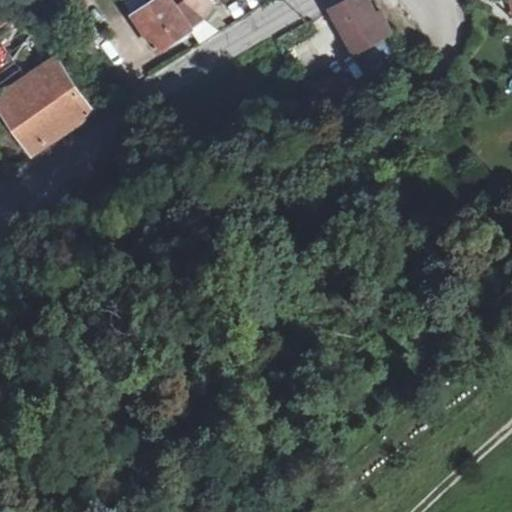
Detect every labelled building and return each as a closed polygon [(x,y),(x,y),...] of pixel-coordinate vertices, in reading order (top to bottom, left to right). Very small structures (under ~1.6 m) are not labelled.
[(174,0),(155,0),(153,2),(178,36),(191,28),(200,41),(220,28),(202,14),(184,0),(179,0),(176,2),(174,0)] [(207,0),(184,0),(202,14),(210,3),(207,0)] [(353,53),(391,30),(383,11),(377,14),(369,0),(345,0),(329,9),(353,53)] [(160,49),(178,36),(153,2),(135,13),(160,49)] [(0,17),(0,82),(8,93),(57,54),(57,51),(7,12),(0,17)] [(95,109),(57,54),(8,93),(0,98),(37,148),(45,143),(95,109)] [(335,105),(346,99),(338,85),(326,92),(335,105)]
